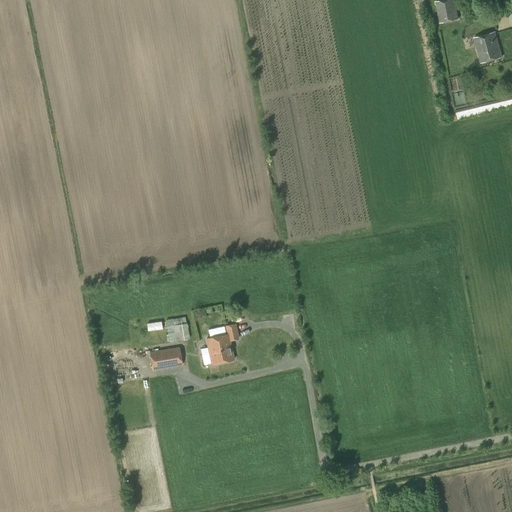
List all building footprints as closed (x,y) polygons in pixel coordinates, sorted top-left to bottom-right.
[(439,23),(458,19),(454,0),(440,0),(435,1),(439,23)] [(481,64),(502,58),(495,33),(474,39),(481,64)] [(508,98),(457,107),(458,114),(509,105),(508,98)] [(148,329),(164,327),(163,319),(147,322),(148,329)] [(189,339),(186,323),(167,327),(169,343),(189,339)] [(211,364),(232,359),(229,341),(238,339),(235,324),(226,326),(227,334),(206,339),(211,364)] [(152,370),(182,365),(179,347),(149,352),(152,370)]
